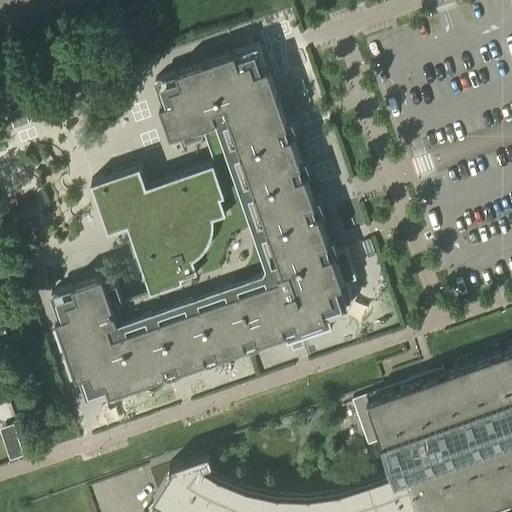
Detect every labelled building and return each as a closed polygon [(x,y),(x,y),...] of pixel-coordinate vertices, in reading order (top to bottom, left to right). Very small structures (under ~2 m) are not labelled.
[(217,157),(206,161),(146,182),(139,162),(91,179),(107,228),(127,221),(151,292),(113,305),(103,274),(51,292),(86,394),(166,367),(164,361),(169,359),(174,357),(176,363),(243,340),(244,343),(282,330),(284,336),(286,341),(282,343),(283,344),(300,338),(331,328),(330,326),(327,319),(337,315),(339,314),(342,313),(343,312),(344,310),(346,308),(348,306),(349,303),(350,300),(350,298),(350,295),(350,292),(350,290),(350,289),(346,280),(356,277),(345,247),(323,254),(322,249),(320,244),(329,241),(318,211),(310,214),(308,209),(306,204),(312,202),(288,133),(282,135),(281,130),(279,125),(285,123),(257,43),(154,77),(172,130),(203,119),(217,157)] [(24,108),(0,115),(0,116),(5,131),(29,122),(24,108)] [(371,240),(363,242),(369,258),(376,255),(371,240)] [(442,367),(435,369),(421,374),(353,398),(352,397),(351,397),(367,443),(381,438),(381,440),(391,470),(392,470),(395,477),(385,480),(395,511),(434,511),(437,511),(460,511),(493,500),(494,502),(511,495),(511,346),(444,370),(442,365),(441,366),(442,367)] [(3,438),(10,458),(23,454),(16,433),(3,438)] [(395,511),(385,480),(395,477),(392,470),(391,470),(338,488),(308,492),(277,491),(247,484),(218,473),(203,463),(213,459),(209,448),(169,463),(171,468),(153,496),(169,505),(165,511),(395,511)]
